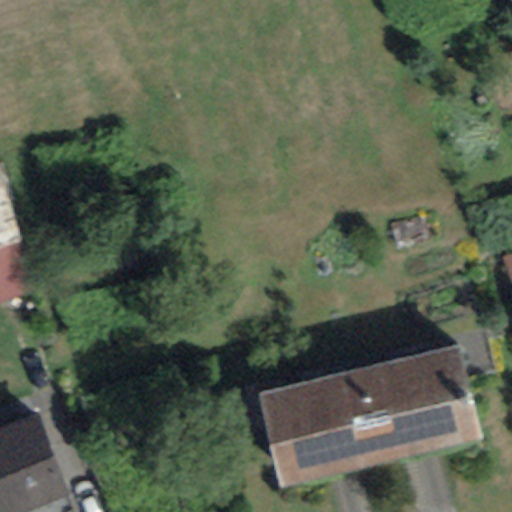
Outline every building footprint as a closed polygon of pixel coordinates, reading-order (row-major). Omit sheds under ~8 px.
[(0,170),(0,301),(29,293),(14,247),(23,244),(0,170)] [(511,253),(502,257),(511,288),(511,253)] [(457,347),(357,371),(379,465),(480,441),(457,347)] [(279,489),(379,465),(357,371),(256,395),(279,489)] [(0,511),(28,511),(67,497),(36,415),(0,428),(0,511)]
